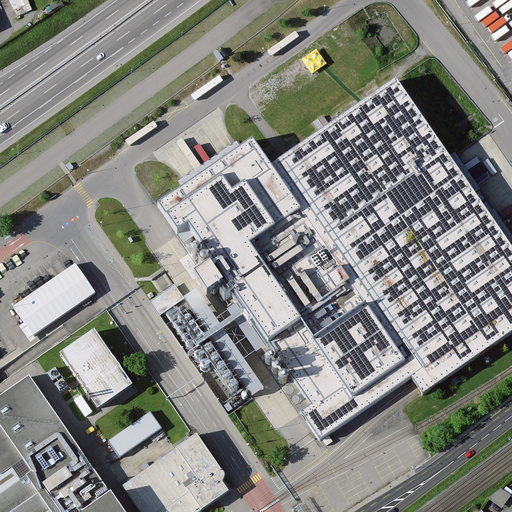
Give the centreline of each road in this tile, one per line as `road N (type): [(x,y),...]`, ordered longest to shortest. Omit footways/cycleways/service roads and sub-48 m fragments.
road 1 (motorway): [(0,124),(172,0)]
road 2 (secondary): [(380,511),(511,415)]
road 3 (motorway): [(131,0),(0,95)]
road 4 (unknown): [(108,486),(26,364)]
